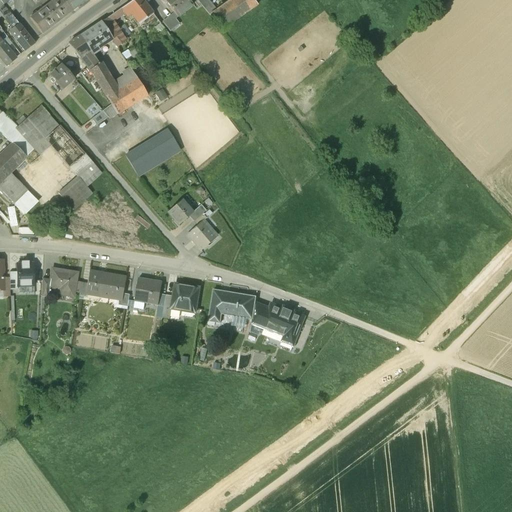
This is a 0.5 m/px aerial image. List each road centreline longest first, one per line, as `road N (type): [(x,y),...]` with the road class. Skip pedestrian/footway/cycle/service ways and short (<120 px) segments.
road 1 (residential): [(21,68),(192,267)]
road 2 (track): [(443,358),(236,511)]
road 3 (residential): [(192,267),(0,244)]
road 4 (track): [(443,358),(269,289)]
road 5 (track): [(443,358),(458,511)]
